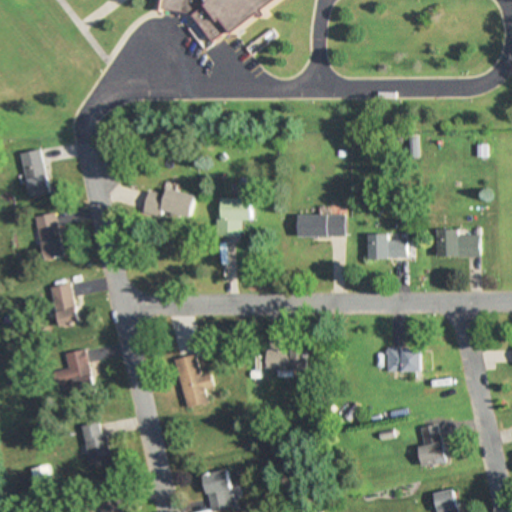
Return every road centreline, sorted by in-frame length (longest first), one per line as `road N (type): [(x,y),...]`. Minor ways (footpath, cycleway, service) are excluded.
road 1 (residential): [(477,88),(126,89),(102,100),(84,124),(164,511)]
road 2 (residential): [(511,302),(121,309)]
road 3 (residential): [(457,303),(502,511)]
